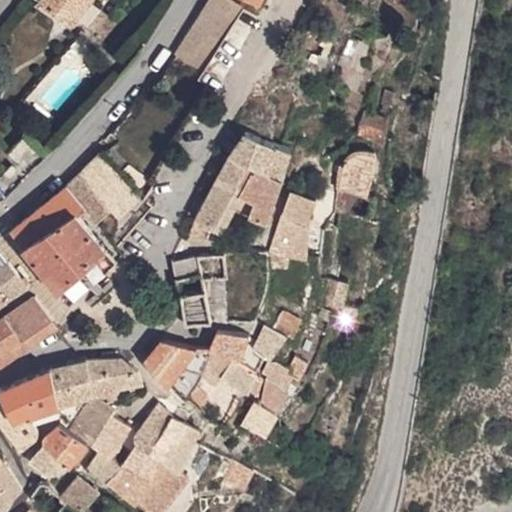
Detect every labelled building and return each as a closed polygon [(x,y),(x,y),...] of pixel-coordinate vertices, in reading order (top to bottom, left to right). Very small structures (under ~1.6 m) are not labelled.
[(94,0),(50,0),(78,22),(94,0)] [(199,72),(242,4),(234,0),(206,0),(172,56),(199,72)] [(357,29),(352,45),(358,46),(364,31),(357,29)] [(367,50),(358,46),(352,45),(346,60),(362,65),(367,50)] [(339,83),(354,90),(358,90),(366,67),(362,65),(346,60),(341,76),(339,83)] [(354,90),(339,83),(333,81),(328,99),(349,105),(354,90)] [(369,106),(363,127),(387,130),(390,111),(369,106)] [(233,147),(287,170),(296,147),(292,146),(261,132),(245,125),(233,147)] [(253,211),(258,211),(271,215),(287,170),(233,147),(227,159),(249,177),(257,185),(253,211)] [(366,147),(345,161),(342,184),(372,187),(380,152),(366,147)] [(114,206),(122,215),(144,194),(105,148),(84,168),(110,201),(114,206)] [(249,177),(227,159),(202,210),(224,221),(226,222),(249,177)] [(69,180),(88,204),(100,218),(114,206),(110,201),(84,168),(69,180)] [(18,225),(59,287),(73,278),(84,269),(95,260),(107,246),(79,214),(88,204),(69,180),(18,225)] [(372,187),(342,184),(339,206),(375,209),(377,188),(372,187)] [(311,205),(285,198),(268,251),(269,270),(287,271),(286,260),(305,263),(311,205)] [(221,232),(224,221),(202,210),(193,230),(221,232)] [(0,282),(10,297),(29,283),(0,238),(0,282)] [(73,278),(59,287),(70,302),(117,258),(107,246),(95,260),(84,269),(73,278)] [(228,265),(227,246),(200,248),(198,252),(177,256),(179,281),(188,318),(216,316),(203,269),(228,265)] [(348,282),(327,278),(324,299),(338,301),(346,301),(348,282)] [(0,304),(10,297),(0,282),(0,304)] [(0,361),(9,356),(5,350),(56,317),(37,291),(0,317),(0,361)] [(368,304),(346,301),(338,301),(334,323),(362,330),(368,304)] [(56,317),(5,350),(9,356),(60,323),(56,317)] [(258,343),(271,351),(275,354),(277,350),(291,329),(268,320),(258,343)] [(215,350),(232,356),(237,357),(245,339),(249,327),(220,324),(206,347),(215,350)] [(169,381),(192,342),(163,334),(149,357),(157,369),(169,381)] [(224,373),(232,356),(215,350),(207,367),(224,373)] [(92,357),(97,388),(117,402),(146,385),(139,367),(124,354),(92,357)] [(248,388),(256,370),(237,357),(232,356),(224,373),(248,388)] [(256,370),(264,375),(275,382),(279,378),(273,374),(280,365),(267,356),(256,370)] [(73,361),(80,394),(97,388),(92,357),(73,361)] [(80,394),(73,361),(55,365),(62,400),(80,394)] [(27,375),(39,406),(62,400),(55,365),(27,375)] [(16,414),(32,408),(39,406),(27,375),(2,386),(7,398),(16,414)] [(288,392),(275,382),(264,375),(260,396),(279,410),(288,392)] [(131,421),(115,410),(117,402),(97,388),(71,423),(93,438),(102,444),(113,452),(131,421)] [(256,394),(242,420),(268,432),(279,410),(260,396),(256,394)] [(39,431),(39,422),(32,408),(16,414),(7,398),(0,401),(0,416),(2,420),(24,446),(27,444),(32,441),(36,436),(39,431)] [(152,449),(174,411),(155,402),(135,436),(138,439),(152,449)] [(152,449),(165,458),(180,469),(193,446),(199,436),(203,427),(174,411),(152,449)] [(79,453),(93,438),(71,423),(61,417),(46,431),(48,436),(68,459),(71,462),(79,453)] [(68,459),(48,436),(33,455),(51,470),(68,459)] [(148,481),(165,458),(152,449),(138,439),(124,459),(148,481)] [(124,459),(113,452),(102,444),(89,461),(111,479),(124,459)] [(193,446),(180,469),(185,473),(201,450),(193,446)] [(25,485),(5,456),(0,460),(0,498),(5,505),(25,485)] [(248,485),(259,467),(240,457),(229,474),(248,485)] [(160,509),(185,473),(180,469),(165,458),(148,481),(140,494),(147,500),(160,509)] [(111,479),(137,499),(140,494),(148,481),(124,459),(111,479)] [(85,501),(99,490),(80,473),(66,487),(72,492),(85,501)] [(44,478),(35,491),(53,511),(72,492),(66,487),(44,478)] [(106,495),(101,491),(99,490),(85,501),(99,511),(100,511),(113,498),(106,495)] [(99,511),(85,501),(72,492),(53,511),(99,511)] [(113,498),(100,511),(131,511),(132,511),(113,498)]
